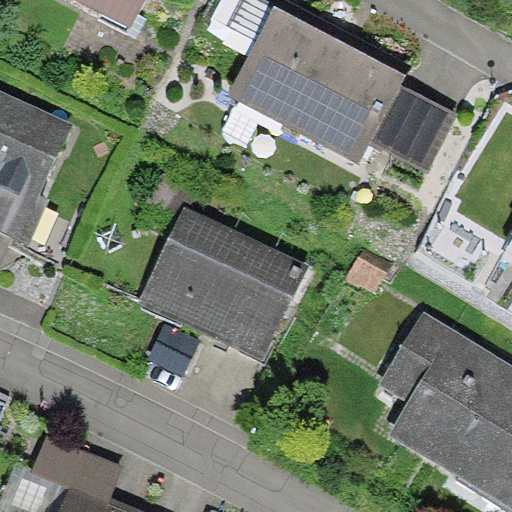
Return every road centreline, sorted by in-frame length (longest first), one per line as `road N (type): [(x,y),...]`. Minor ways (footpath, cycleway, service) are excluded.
road 1 (residential): [(0,366),(190,452),(291,511)]
road 2 (residential): [(397,0),(511,66)]
